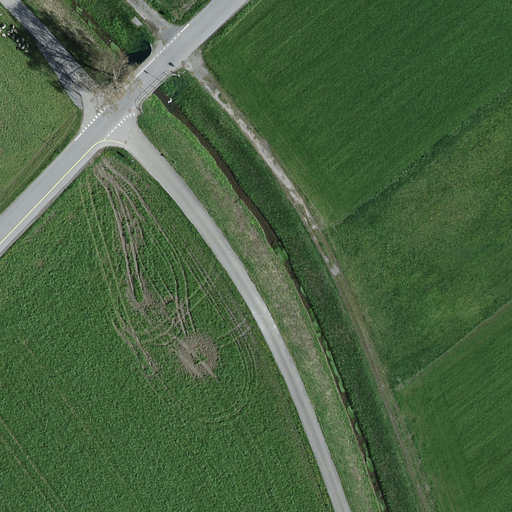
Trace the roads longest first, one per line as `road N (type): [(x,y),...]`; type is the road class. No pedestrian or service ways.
road 1 (unclassified): [(107,115),(184,199),(259,313),(340,511)]
road 2 (unclassified): [(231,0),(107,115)]
road 3 (unclassified): [(107,115),(0,228)]
road 4 (unclassified): [(6,0),(107,115)]
